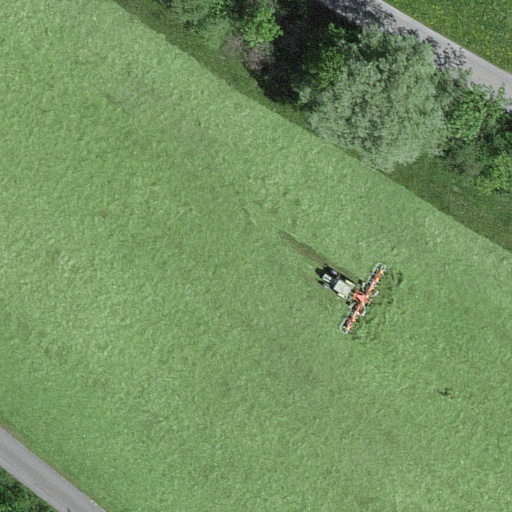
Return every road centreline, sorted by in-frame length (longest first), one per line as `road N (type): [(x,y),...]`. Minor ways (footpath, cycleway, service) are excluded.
road 1 (unclassified): [(511,96),(350,0)]
road 2 (unclassified): [(100,511),(0,433)]
